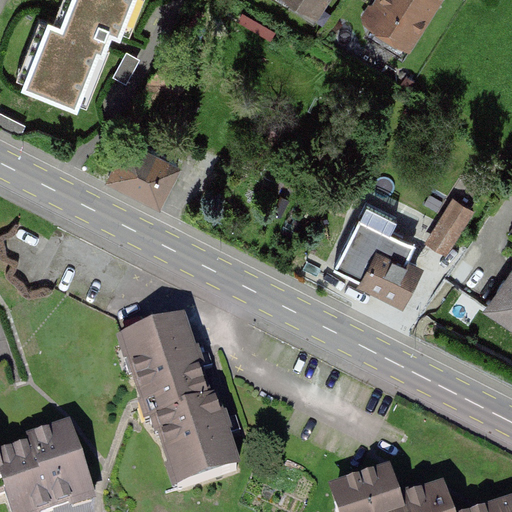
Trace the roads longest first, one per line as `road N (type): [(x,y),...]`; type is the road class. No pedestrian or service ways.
road 1 (primary): [(511,421),(61,193)]
road 2 (residential): [(61,193),(107,131),(179,0)]
